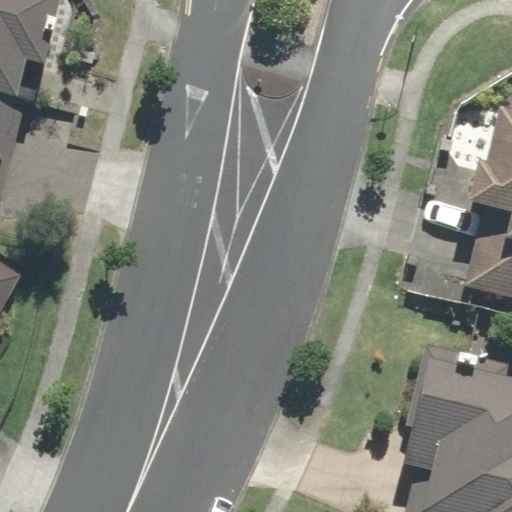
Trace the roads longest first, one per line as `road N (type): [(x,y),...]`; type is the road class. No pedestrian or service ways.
road 1 (residential): [(366,0),(311,219),(205,345)]
road 2 (residential): [(205,345),(194,169),(228,0)]
road 3 (residential): [(135,511),(205,345)]
